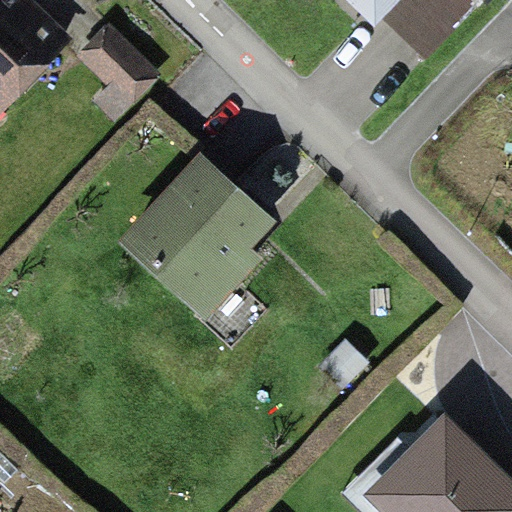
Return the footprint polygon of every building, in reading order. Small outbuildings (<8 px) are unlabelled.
[(5,0),(0,0),(0,115),(61,53),(5,0)] [(398,0),(348,0),(375,25),(398,0)] [(106,37),(80,67),(111,94),(97,110),(116,126),(156,80),(106,37)] [(192,181),(122,258),(219,346),(252,310),(234,293),(271,252),(192,181)] [(511,511),(511,479),(446,414),(364,496),(380,511),(511,511)]
